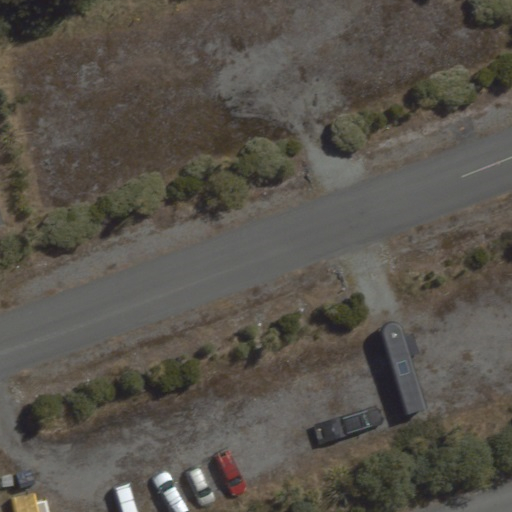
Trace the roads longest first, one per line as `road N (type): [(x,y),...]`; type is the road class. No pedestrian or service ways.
road 1 (unclassified): [(511,158),(0,342)]
road 2 (track): [(280,52),(389,300),(430,365)]
road 3 (track): [(360,387),(79,486)]
road 4 (track): [(280,52),(60,129)]
road 5 (track): [(0,396),(14,439),(79,486)]
